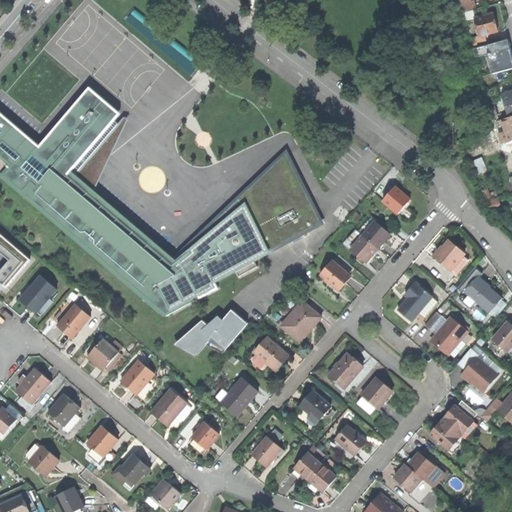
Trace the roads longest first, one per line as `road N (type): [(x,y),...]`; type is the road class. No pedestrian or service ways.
road 1 (residential): [(212,0),(445,180),(452,198)]
road 2 (residential): [(215,480),(186,467),(39,348),(9,359)]
road 3 (residential): [(338,511),(432,396)]
road 4 (residential): [(362,305),(452,198)]
road 5 (residential): [(432,396),(437,372),(362,305)]
